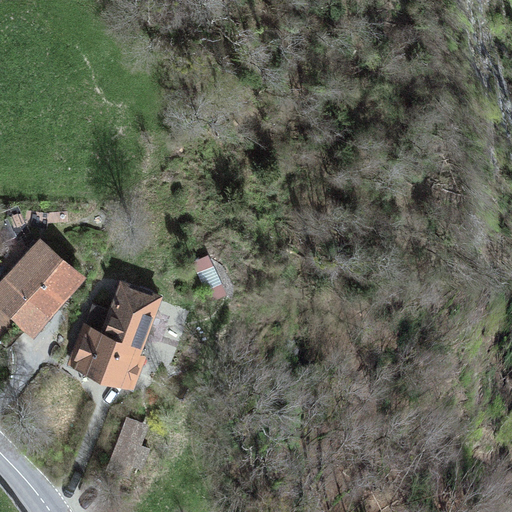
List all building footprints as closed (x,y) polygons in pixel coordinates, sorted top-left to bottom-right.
[(0,303),(34,333),(58,305),(53,301),(76,274),(37,240),(0,282),(0,303)] [(222,294),(211,273),(200,279),(211,300),(222,294)] [(134,375),(142,355),(137,353),(159,295),(122,281),(110,310),(94,304),(72,362),(95,371),(99,361),(134,375)] [(131,384),(134,375),(99,361),(95,371),(131,384)] [(121,418),(104,463),(123,470),(140,426),(121,418)]
